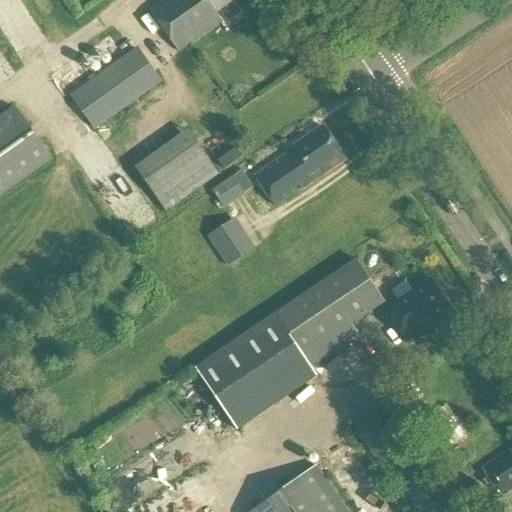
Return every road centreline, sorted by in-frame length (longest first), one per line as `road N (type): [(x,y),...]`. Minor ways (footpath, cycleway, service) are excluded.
road 1 (tertiary): [(511,299),(368,86)]
road 2 (unclassified): [(499,0),(368,86)]
